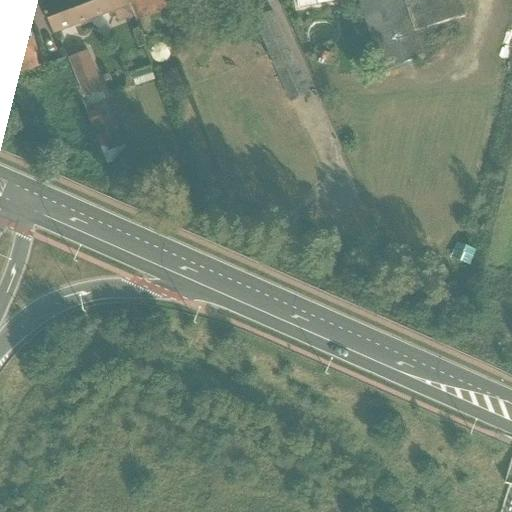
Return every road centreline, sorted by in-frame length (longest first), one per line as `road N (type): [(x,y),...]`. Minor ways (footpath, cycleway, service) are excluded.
road 1 (secondary): [(511,412),(229,289)]
road 2 (motorway): [(0,346),(71,296),(229,289)]
road 3 (secondary): [(229,289),(24,199)]
